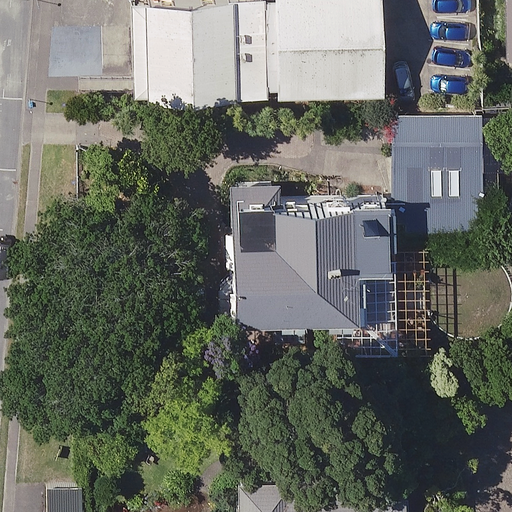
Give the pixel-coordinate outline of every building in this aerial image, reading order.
[(383,95),(379,0),(223,0),(134,3),(137,103),(383,95)] [(392,206),(392,236),(481,236),(482,112),(393,111),(392,206)] [(392,236),(392,206),(236,205),(235,317),(356,318),(356,266),(392,267),(392,236)] [(511,511),(511,431),(464,432),(464,511),(511,511)] [(241,511),(409,511),(409,480),(242,480),(241,511)]
